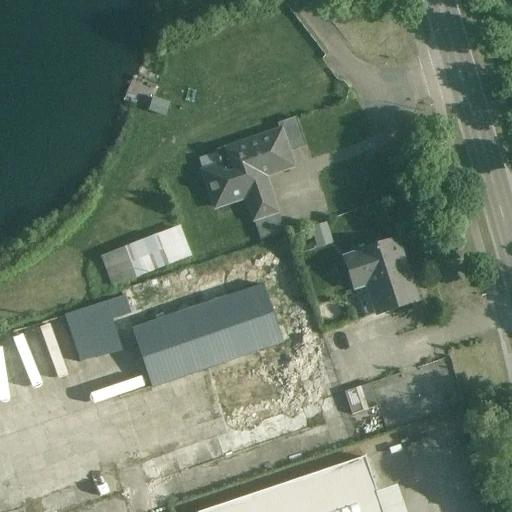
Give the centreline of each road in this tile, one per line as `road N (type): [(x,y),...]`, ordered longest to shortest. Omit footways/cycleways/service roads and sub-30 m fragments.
road 1 (unclassified): [(296,0),(353,68),(390,85),(462,76)]
road 2 (secondary): [(511,249),(462,76)]
